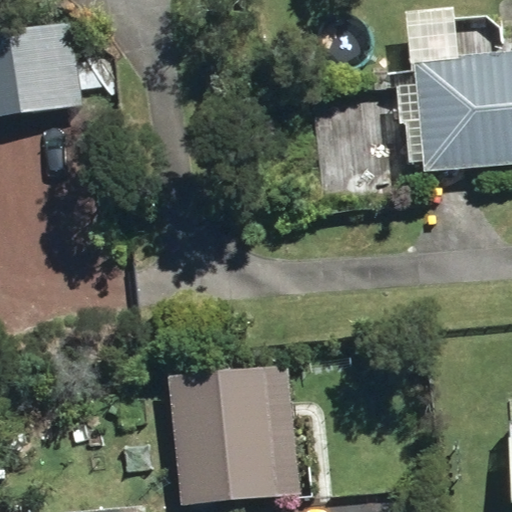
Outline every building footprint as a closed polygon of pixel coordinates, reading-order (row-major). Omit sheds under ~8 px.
[(0,43),(0,126),(74,115),(62,34),(0,43)] [(511,64),(405,75),(415,186),(511,176),(511,64)] [(295,368),(163,380),(174,510),(307,498),(295,368)] [(511,511),(511,456),(496,457),(498,511),(511,511)] [(0,510),(0,511),(155,511),(155,500),(0,510)]
